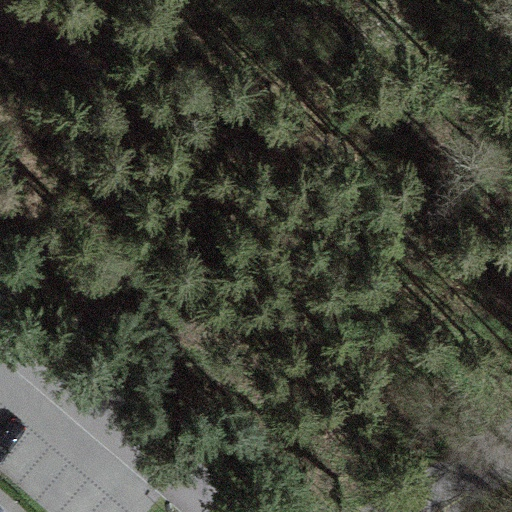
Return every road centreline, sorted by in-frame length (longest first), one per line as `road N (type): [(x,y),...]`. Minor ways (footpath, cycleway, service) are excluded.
road 1 (residential): [(0,310),(212,511)]
road 2 (tertiary): [(406,511),(511,445)]
